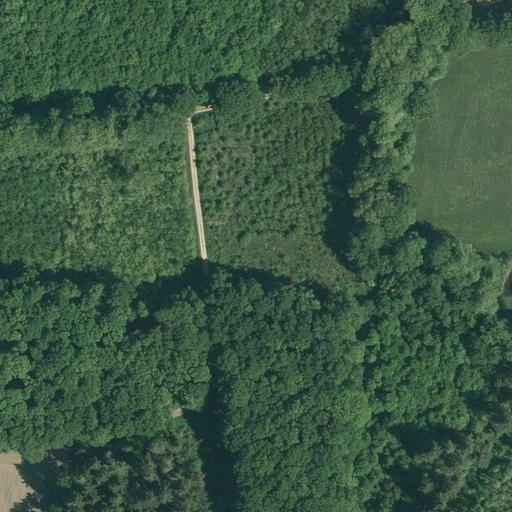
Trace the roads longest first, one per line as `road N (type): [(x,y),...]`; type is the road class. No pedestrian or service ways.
road 1 (track): [(0,121),(183,110),(363,68),(422,43),(511,34)]
road 2 (track): [(252,511),(206,275),(168,0)]
road 3 (track): [(57,511),(68,448),(158,424),(227,384)]
